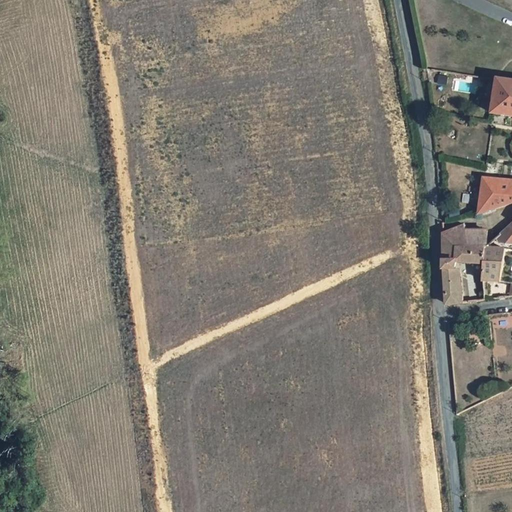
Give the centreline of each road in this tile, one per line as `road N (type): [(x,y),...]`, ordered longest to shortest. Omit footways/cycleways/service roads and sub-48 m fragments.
road 1 (unclassified): [(401,0),(443,307)]
road 2 (unclassified): [(443,307),(457,511)]
